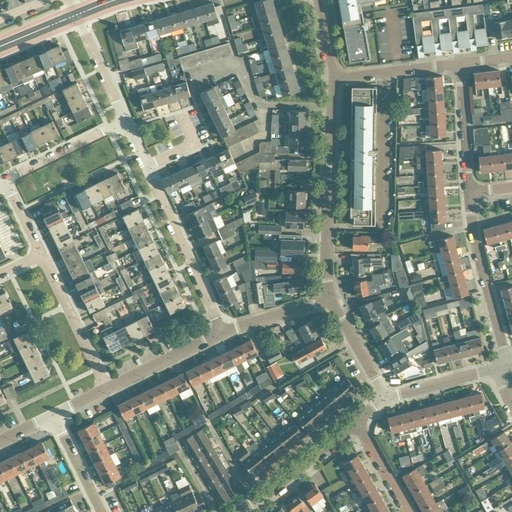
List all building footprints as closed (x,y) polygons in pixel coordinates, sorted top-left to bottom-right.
[(275,10),(272,0),(263,0),(255,3),(258,15),(275,10)] [(370,59),(361,7),(361,6),(360,6),(360,3),(374,0),(338,0),(339,0),(338,0),(349,62),(370,59)] [(213,3),(201,6),(205,21),(217,17),(217,15),(223,13),(220,5),(214,7),(213,3)] [(482,4),(465,7),(466,16),(468,30),(469,41),(475,40),(476,46),(487,44),(485,28),(475,29),(473,15),(484,13),(482,4)] [(205,21),(201,6),(190,10),(194,24),(205,21)] [(470,47),(469,41),(468,30),(458,32),(456,17),(466,16),(465,7),(448,9),(449,18),(448,18),(450,33),(451,33),(452,43),(458,42),(459,48),(470,47)] [(453,49),(452,43),(451,33),(450,33),(440,34),(439,19),(448,18),(449,18),(448,9),(430,11),(431,20),(433,35),(434,45),(440,44),(441,50),(453,49)] [(194,24),(190,10),(178,13),(182,28),(194,24)] [(240,10),(233,12),(237,26),(243,24),(240,10)] [(279,21),(275,10),(258,15),(262,26),(279,21)] [(435,51),(434,45),(433,35),(423,36),(421,21),(431,20),(430,11),(412,13),(416,48),(423,47),(424,52),(435,51)] [(182,28),(178,13),(166,17),(171,31),(182,28)] [(227,16),(229,23),(236,21),(234,14),(227,16)] [(171,31),(166,17),(155,20),(159,34),(171,31)] [(507,37),(505,18),(488,20),(489,32),(495,31),(496,38),(507,37)] [(159,34),(155,20),(144,24),(148,38),(159,34)] [(238,28),(236,21),(229,23),(231,30),(238,28)] [(282,33),(279,21),(262,26),(265,38),(282,33)] [(148,38),(144,24),(132,27),(136,41),(148,38)] [(138,47),(136,41),(132,27),(120,31),(126,51),(138,47)] [(286,44),(282,33),(265,38),(269,49),(286,44)] [(217,36),(210,38),(212,45),(219,43),(217,36)] [(212,45),(210,38),(199,42),(201,48),(212,45)] [(234,40),(236,46),(242,44),(240,38),(234,40)] [(201,48),(199,42),(187,45),(189,52),(201,48)] [(229,43),(223,45),(227,57),(232,55),(229,43)] [(242,45),(242,44),(236,46),(238,53),(246,51),(247,56),(257,53),(255,46),(248,48),(246,44),(242,45)] [(289,56),(286,44),(269,49),(272,61),(289,56)] [(59,46),(48,50),(54,64),(65,60),(67,63),(73,61),(68,49),(62,52),(59,45),(59,46)] [(189,52),(187,45),(181,47),(183,54),(189,52)] [(227,57),(223,45),(218,46),(221,59),(227,57)] [(221,59),(218,46),(212,48),(216,60),(221,59)] [(216,60),(212,48),(207,50),(210,62),(216,60)] [(54,64),(48,50),(37,55),(43,69),(54,64)] [(210,62),(207,50),(201,51),(205,64),(210,62)] [(167,60),(173,58),(171,51),(165,53),(167,60)] [(205,64),(201,51),(196,53),(200,65),(205,64)] [(160,53),(153,56),(155,62),(162,60),(160,53)] [(200,65),(196,53),(190,55),(194,67),(200,65)] [(258,58),(257,53),(247,56),(251,67),(257,65),(255,59),(258,58)] [(43,69),(37,55),(26,60),(34,79),(35,79),(32,73),(43,69)] [(194,67),(190,55),(185,56),(189,69),(194,67)] [(155,62),(153,56),(146,58),(148,64),(155,62)] [(189,69),(185,56),(179,58),(181,63),(183,70),(189,69)] [(292,67),(289,56),(272,61),(276,73),(292,67)] [(129,62),(131,69),(143,65),(141,58),(129,62)] [(181,63),(179,58),(174,60),(173,58),(167,60),(169,67),(181,63)] [(34,79),(26,60),(15,64),(23,83),(34,79)] [(162,63),(156,65),(158,72),(158,71),(164,69),(162,63)] [(23,83),(15,64),(4,69),(9,83),(10,83),(12,88),(23,83)] [(158,72),(156,65),(144,68),(146,75),(158,72)] [(259,72),(257,65),(251,67),(253,74),(259,72)] [(296,79),(292,67),(276,73),(279,84),(296,79)] [(146,75),(144,68),(132,72),(134,79),(146,75)] [(0,86),(9,83),(4,69),(0,70),(0,86)] [(499,70),(486,72),(488,87),(501,85),(499,70)] [(488,87),(486,72),(473,73),(477,96),(483,95),(482,87),(488,87)] [(48,81),(50,87),(52,91),(63,86),(59,76),(48,81)] [(417,84),(418,89),(443,88),(442,76),(427,77),(427,83),(417,84)] [(411,90),(411,78),(403,78),(403,90),(411,90)] [(299,91),(296,79),(279,84),(283,96),(299,91)] [(233,83),(236,90),(242,87),(239,80),(233,83)] [(186,82),(174,85),(179,100),(191,96),(186,82)] [(256,84),(258,91),(264,89),(262,82),(256,84)] [(62,90),(68,100),(82,94),(77,83),(62,90)] [(179,100),(174,85),(163,89),(167,103),(179,100)] [(201,93),(206,104),(223,96),(218,85),(201,93)] [(245,93),(242,87),(236,90),(239,96),(245,93)] [(373,163),(373,149),(372,149),(373,87),(352,87),(352,94),(352,96),(354,96),(354,104),(352,104),(351,115),(352,115),(352,114),(355,115),(355,121),(351,121),(351,128),(351,130),(354,130),(354,138),(351,138),(351,142),(350,142),(350,143),(350,145),(350,146),(350,147),(350,149),(353,149),(353,155),(351,155),(351,183),(354,183),(354,189),(351,189),(351,196),(351,198),(353,198),(353,206),(350,206),(350,217),(351,217),(354,217),(354,224),(353,224),(353,225),(371,225),(372,163),(373,163)] [(444,100),(443,88),(418,89),(418,95),(422,95),(423,102),(428,101),(444,100)] [(167,103),(163,89),(151,92),(156,107),(167,103)] [(266,95),(264,89),(258,91),(260,97),(266,95)] [(35,95),(29,98),(30,101),(41,96),(39,90),(34,92),(35,95)] [(156,107),(151,92),(139,96),(144,110),(156,107)] [(87,105),(82,94),(68,100),(73,112),(87,105)] [(30,101),(29,98),(27,99),(26,96),(17,100),(20,106),(30,101)] [(228,107),(223,96),(206,104),(212,115),(225,108),(228,107)] [(33,109),(44,103),(42,100),(31,105),(33,109)] [(444,112),(444,100),(428,101),(429,108),(419,108),(420,114),(444,112)] [(244,105),(247,111),(253,108),(250,102),(244,105)] [(414,105),(413,102),(403,103),(398,103),(399,115),(405,115),(411,114),(410,109),(410,105),(414,105)] [(499,114),(491,115),(492,123),(511,121),(511,116),(510,102),(497,103),(499,114)] [(22,114),(33,109),(31,105),(20,110),(22,114)] [(92,115),(87,105),(73,112),(78,123),(93,116),(92,115)] [(230,119),(225,108),(212,115),(217,126),(230,119)] [(256,114),(253,108),(247,111),(250,117),(256,114)] [(11,119),(22,114),(20,110),(10,115),(11,119)] [(291,110),(290,123),(307,123),(308,111),(291,110)] [(445,124),(444,112),(420,114),(420,119),(424,119),(425,120),(430,119),(430,125),(445,124)] [(482,113),(472,114),(473,125),(492,123),(491,115),(483,116),(482,113)] [(0,122),(1,124),(11,119),(10,115),(0,120),(0,122)] [(228,134),(233,131),(235,130),(230,119),(217,126),(222,137),(228,134)] [(52,121),(42,126),(48,140),(59,135),(59,136),(59,135),(52,121)] [(254,121),(244,126),(246,132),(257,127),(254,121)] [(307,135),(307,123),(290,123),(290,135),(307,135)] [(446,136),(445,124),(430,125),(431,137),(446,136)] [(48,140),(42,126),(31,132),(38,146),(48,140)] [(249,137),(246,132),(244,126),(238,129),(244,139),(249,137)] [(259,132),(257,127),(246,132),(249,137),(259,132)] [(492,171),(489,146),(488,128),(473,129),(474,146),(483,145),(484,156),(478,157),(480,172),(492,171)] [(244,139),(238,129),(235,130),(233,131),(238,142),(244,139)] [(238,142),(233,131),(228,134),(233,145),(238,142)] [(38,146),(31,132),(20,137),(27,151),(38,146)] [(233,145),(228,134),(222,137),(227,147),(233,145)] [(306,148),(307,135),(290,135),(289,147),(306,148)] [(27,151),(20,137),(9,142),(16,156),(27,151)] [(16,156),(9,142),(0,146),(0,150),(5,161),(16,156)] [(271,154),(271,147),(271,142),(261,142),(259,144),(259,152),(259,154),(271,154)] [(504,169),(502,154),(495,155),(494,146),(489,146),(492,171),(504,169)] [(400,147),(399,165),(404,165),(403,158),(414,157),(413,147),(400,147)] [(228,149),(217,154),(223,168),(235,163),(228,149)] [(426,150),(426,157),(417,158),(418,163),(442,161),(441,149),(426,150)] [(259,165),(259,154),(259,152),(251,156),(256,166),(259,165)] [(511,168),(511,153),(502,154),(504,169),(511,168)] [(223,168),(217,154),(206,159),(212,173),(213,173),(215,178),(226,173),(223,168)] [(271,154),(259,154),(259,165),(259,169),(275,170),(281,170),(282,170),(282,159),(274,159),(275,154),(271,154)] [(256,166),(251,156),(246,158),(251,169),(256,166)] [(251,169),(246,158),(241,161),(246,171),(251,169)] [(212,173),(206,159),(195,164),(201,178),(212,173)] [(306,160),(282,159),(282,170),(306,171),(306,160)] [(246,171),(241,161),(235,164),(240,174),(246,171)] [(443,174),(442,161),(418,163),(417,163),(417,169),(427,169),(427,175),(443,174)] [(201,178),(195,164),(184,169),(190,183),(193,188),(204,183),(201,178)] [(190,183),(184,169),(173,175),(179,188),(190,183)] [(117,174),(107,179),(114,194),(125,188),(122,182),(123,182),(121,179),(121,180),(118,173),(117,173),(117,174)] [(443,186),(443,174),(427,175),(428,187),(443,186)] [(179,188),(173,175),(162,180),(168,193),(179,188)] [(284,187),(282,188),(282,192),(289,192),(288,206),(304,207),(305,191),(300,191),(301,178),(284,187)] [(114,194),(107,179),(96,184),(103,199),(114,194)] [(237,181),(230,184),(231,185),(233,190),(240,187),(237,181)] [(260,181),(260,195),(266,195),(266,187),(268,187),(268,181),(260,181)] [(230,183),(219,188),(222,195),(227,193),(233,190),(231,185),(230,184),(230,183)] [(103,199),(96,184),(85,189),(92,204),(103,199)] [(444,198),(443,186),(428,187),(424,187),(419,187),(419,193),(424,192),(428,192),(429,199),(444,198)] [(92,204),(85,189),(75,194),(74,194),(77,201),(76,201),(78,203),(81,209),(92,204)] [(215,191),(209,194),(211,200),(218,197),(215,191)] [(239,203),(243,211),(256,204),(255,202),(256,202),(256,200),(257,200),(254,193),(243,198),(245,200),(239,203)] [(211,200),(209,194),(202,197),(205,203),(211,200)] [(445,210),(444,198),(429,199),(430,211),(445,210)] [(120,205),(124,212),(134,207),(131,199),(120,205)] [(66,211),(61,213),(58,208),(60,207),(57,201),(45,207),(48,212),(43,215),(48,226),(63,219),(68,216),(66,211)] [(193,201),(187,204),(189,210),(196,207),(193,201)] [(212,203),(189,214),(194,226),(213,218),(210,212),(215,210),(212,203)] [(189,210),(187,204),(180,207),(183,213),(189,210)] [(123,216),(128,227),(143,220),(138,209),(123,216)] [(446,222),(445,210),(430,211),(425,211),(420,211),(414,212),(411,212),(411,219),(430,218),(431,230),(445,229),(444,222),(446,222)] [(84,222),(79,211),(74,213),(80,224),(84,222)] [(303,228),(304,212),(286,211),(286,227),(303,228)] [(244,217),(217,229),(220,235),(232,228),(233,229),(245,223),(244,217)] [(213,218),(194,226),(200,239),(212,233),(211,232),(216,230),(214,224),(216,224),(213,218)] [(68,229),(63,219),(48,226),(54,236),(53,236),(53,237),(68,229)] [(143,220),(128,227),(133,238),(148,231),(143,220)] [(510,238),(506,223),(494,226),(498,241),(510,238)] [(98,228),(104,239),(108,237),(103,226),(98,228)] [(280,235),(281,226),(259,226),(259,234),(280,234),(280,235)] [(498,241),(494,226),(483,229),(487,244),(498,241)] [(233,229),(232,228),(220,235),(222,240),(235,234),(233,229)] [(59,247),(74,240),(68,229),(53,237),(54,237),(59,247)] [(153,241),(148,231),(133,238),(139,249),(154,241),(153,241)] [(302,235),(280,235),(280,234),(279,241),(281,241),(281,255),(303,256),(303,241),(301,241),(302,235)] [(369,236),(361,236),(361,237),(353,237),(353,250),(369,250),(369,242),(383,242),(384,236),(383,236),(383,237),(369,236)] [(453,236),(438,240),(441,251),(456,247),(453,236)] [(114,247),(108,237),(104,239),(110,250),(114,247)] [(79,251),(74,240),(59,247),(64,258),(79,251)] [(154,242),(154,241),(139,249),(144,260),(159,252),(154,242)] [(204,247),(209,259),(222,253),(216,241),(204,247)] [(459,259),(456,247),(441,251),(432,254),(435,265),(440,264),(444,263),(459,259)] [(69,269),(84,262),(79,251),(64,258),(69,269)] [(118,260),(118,259),(114,261),(117,267),(138,257),(135,251),(118,260)] [(277,251),(255,251),(255,260),(277,260),(277,251)] [(164,263),(159,252),(144,260),(149,270),(164,263)] [(227,266),(222,253),(209,259),(215,272),(227,266)] [(235,267),(247,261),(245,257),(232,263),(235,267)] [(353,267),(350,268),(350,273),(353,274),(365,273),(370,273),(370,266),(383,265),(383,258),(353,258),(353,267)] [(462,271),(459,259),(444,263),(448,275),(462,271)] [(250,268),(247,261),(235,267),(238,274),(250,268)] [(302,262),(267,261),(249,261),(252,285),(261,283),(267,283),(266,276),(258,277),(257,269),(277,269),(277,267),(282,267),(282,273),(302,273),(302,262)] [(74,280),(89,272),(84,262),(69,269),(74,279),(74,280)] [(164,263),(149,270),(154,281),(169,274),(164,263)] [(466,282),(462,271),(448,275),(449,281),(440,283),(442,289),(446,288),(451,286),(466,282)] [(80,290),(95,283),(89,272),(74,280),(75,280),(80,290)] [(506,272),(492,276),(494,283),(508,279),(506,272)] [(356,297),(369,294),(368,288),(379,286),(379,284),(385,283),(384,273),(372,275),(372,280),(366,281),(366,280),(354,282),(356,297)] [(174,284),(169,274),(154,281),(160,292),(175,285),(175,284),(174,284)] [(214,282),(220,294),(232,289),(226,276),(214,282)] [(289,293),(290,292),(305,290),(303,280),(267,284),(268,293),(283,291),(282,289),(288,288),(289,293)] [(246,283),(248,304),(254,303),(251,282),(246,283)] [(421,282),(410,285),(411,288),(412,288),(414,296),(424,293),(421,282)] [(469,294),(466,282),(451,286),(454,298),(469,294)] [(85,301),(100,294),(95,283),(80,290),(85,301),(84,301),(85,301)] [(252,285),(255,303),(263,302),(261,283),(252,285)] [(175,285),(160,292),(165,303),(180,295),(174,285),(175,285)] [(502,297),(504,301),(511,298),(511,286),(500,290),(501,290),(503,297),(502,297)] [(409,287),(401,290),(406,303),(414,300),(409,287)] [(132,292),(133,295),(137,293),(139,298),(142,297),(143,300),(148,298),(145,291),(144,292),(142,288),(132,292)] [(240,307),(232,289),(220,294),(225,306),(231,304),(233,310),(240,307)] [(5,293),(0,295),(0,309),(2,312),(12,307),(12,308),(13,307),(10,301),(9,298),(9,299),(5,292),(5,293)] [(105,305),(100,294),(85,301),(85,302),(85,301),(90,312),(90,313),(105,305)] [(185,306),(180,295),(165,303),(170,314),(177,311),(179,310),(185,306)] [(470,297),(458,300),(459,305),(471,302),(470,297)] [(361,308),(359,309),(362,314),(363,313),(366,320),(366,319),(369,324),(376,320),(384,316),(386,315),(384,311),(387,309),(382,298),(371,303),(371,302),(360,307),(361,308)] [(125,299),(115,304),(117,308),(120,315),(126,312),(123,305),(128,303),(125,299)] [(399,300),(387,307),(389,311),(402,305),(399,300)] [(449,314),(448,308),(446,303),(435,306),(437,317),(449,314)] [(106,314),(117,308),(115,304),(104,309),(110,323),(111,322),(106,314)] [(437,317),(435,306),(423,310),(425,320),(437,317)] [(110,323),(104,309),(93,314),(97,323),(103,319),(106,325),(110,323)] [(147,315),(136,321),(143,335),(154,330),(154,331),(155,330),(151,324),(152,324),(151,321),(150,322),(147,315)] [(376,320),(369,324),(371,328),(370,328),(377,341),(395,330),(386,316),(386,315),(384,316),(376,320)] [(397,323),(401,330),(411,324),(407,317),(397,323)] [(421,318),(412,323),(419,334),(424,331),(421,318)] [(143,335),(136,321),(125,326),(133,341),(133,340),(143,335)] [(281,330),(289,328),(287,321),(279,323),(281,330)] [(313,337),(314,338),(315,337),(319,334),(312,321),(298,328),(299,329),(294,331),(292,328),(286,332),(292,342),(298,339),(297,337),(302,335),(306,342),(313,337)] [(15,329),(17,333),(27,328),(25,324),(15,329)] [(133,341),(125,326),(115,331),(122,346),(132,341),(133,341)] [(390,338),(379,344),(387,357),(391,355),(392,357),(394,359),(393,359),(394,360),(405,353),(408,351),(408,350),(408,351),(402,340),(410,335),(406,328),(407,328),(407,327),(401,330),(390,337),(390,338)] [(468,340),(463,341),(460,330),(454,331),(457,343),(461,358),(465,357),(465,356),(472,354),(472,355),(468,340)] [(29,331),(22,334),(22,333),(20,335),(14,338),(19,349),(34,342),(29,332),(29,331)] [(122,346),(115,331),(104,337),(104,336),(103,336),(106,343),(107,345),(108,345),(111,352),(111,351),(122,346)] [(467,335),(468,340),(472,355),(477,353),(483,351),(484,352),(484,351),(479,332),(467,335)] [(321,338),(293,354),(298,364),(327,348),(321,338)] [(251,340),(240,345),(247,359),(258,354),(251,340)] [(394,360),(390,362),(396,373),(412,364),(407,357),(414,353),(415,356),(429,348),(427,340),(408,351),(405,353),(394,360)] [(39,353),(34,342),(19,349),(24,360),(40,353),(39,353)] [(449,361),(445,346),(439,347),(438,342),(432,343),(437,364),(442,363),(442,362),(449,360),(449,361)] [(461,358),(457,343),(445,346),(449,361),(454,360),(454,359),(460,357),(460,358),(461,358)] [(247,359),(240,345),(229,350),(236,364),(237,364),(240,371),(245,369),(242,362),(247,359)] [(278,348),(266,355),(271,362),(282,355),(278,348)] [(236,364),(229,350),(218,356),(225,370),(236,364)] [(40,353),(24,360),(30,371),(44,364),(39,353),(40,353)] [(225,370),(218,356),(208,361),(214,375),(225,370)] [(424,368),(434,365),(431,357),(422,360),(424,368)] [(214,375),(208,361),(197,366),(204,380),(214,375)] [(329,362),(323,365),(326,371),(332,367),(329,362)] [(274,363),(268,366),(275,379),(281,376),(274,363)] [(341,374),(345,369),(338,363),(334,369),(341,374)] [(50,374),(44,364),(30,371),(35,382),(41,379),(42,379),(44,378),(50,375),(50,374)] [(252,365),(246,368),(251,379),(257,376),(252,365)] [(326,371),(323,365),(317,369),(320,374),(326,371)] [(204,380),(197,366),(186,372),(193,386),(204,380)] [(183,373),(172,378),(179,392),(190,387),(183,373)] [(259,385),(262,389),(272,383),(269,379),(267,373),(256,378),(259,385)] [(345,376),(337,383),(349,398),(355,393),(354,392),(356,390),(357,391),(345,376)] [(306,383),(303,377),(294,383),(297,388),(306,383)] [(179,392),(172,378),(161,384),(168,398),(179,392)] [(343,403),(349,398),(337,383),(329,390),(340,404),(343,402),(343,403)] [(168,398),(161,384),(150,389),(157,403),(168,398)] [(3,390),(8,400),(17,396),(12,385),(3,390)] [(251,395),(262,389),(259,385),(249,391),(251,395)] [(282,397),(288,394),(284,388),(279,392),(282,397)] [(157,403),(150,389),(140,394),(146,408),(157,403)] [(338,406),(340,404),(329,390),(320,397),(333,412),(338,407),(338,406)] [(241,401),(251,395),(249,391),(238,397),(241,401)] [(270,391),(260,397),(263,401),(265,403),(275,397),(270,391)] [(485,408),(481,393),(469,396),(473,411),(474,416),(479,414),(478,410),(485,408)] [(146,408),(140,394),(129,399),(136,413),(146,408)] [(473,411),(469,396),(458,399),(461,414),(473,411)] [(231,407),(241,401),(238,397),(228,403),(231,407)] [(327,417),(333,412),(320,397),(312,405),(324,418),(326,416),(327,417)] [(136,413),(129,399),(118,405),(125,419),(136,413)] [(458,399),(446,402),(450,417),(451,422),(452,426),(455,438),(460,436),(457,425),(455,416),(461,414),(458,399)] [(252,404),(250,400),(240,406),(244,412),(252,404)] [(446,402),(434,405),(438,420),(450,417),(446,402)] [(220,413),(231,407),(228,403),(218,409),(220,413)] [(322,420),(324,418),(312,405),(304,412),(316,426),(322,421),(322,420)] [(428,428),(429,432),(429,435),(435,434),(433,427),(440,425),(438,420),(434,405),(423,408),(426,423),(428,428)] [(244,412),(240,406),(232,411),(236,416),(244,412)] [(426,423),(423,408),(411,411),(415,426),(426,423)] [(210,420),(220,413),(218,409),(207,415),(210,420)] [(113,413),(118,424),(123,422),(118,411),(113,413)] [(411,411),(400,414),(404,429),(403,429),(405,434),(406,438),(411,437),(409,433),(416,431),(415,426),(411,411)] [(311,431),(316,426),(304,412),(296,419),(308,433),(308,432),(310,430),(311,431)] [(404,429),(400,414),(387,418),(391,432),(403,429),(404,429)] [(481,419),(476,420),(481,438),(487,436),(486,432),(487,432),(487,431),(499,423),(494,416),(484,422),(483,418),(481,419)] [(204,417),(194,423),(196,427),(207,421),(204,417)] [(293,421),(284,428),(296,443),(302,438),(301,437),(304,435),(304,436),(305,436),(293,421)] [(79,431),(82,438),(83,437),(84,441),(99,433),(94,422),(78,430),(79,431)] [(128,432),(123,422),(118,424),(124,435),(128,432)] [(186,434),(196,427),(194,423),(183,429),(186,434)] [(290,447),(296,443),(284,428),(276,434),(287,449),(289,447),(290,447)] [(175,440),(186,434),(183,429),(179,432),(177,430),(171,433),(175,440)] [(202,429),(192,435),(205,456),(214,450),(202,429)] [(491,439),(498,450),(510,442),(504,431),(491,439)] [(133,443),(128,432),(124,435),(129,446),(133,443)] [(89,452),(105,444),(99,433),(84,441),(84,442),(88,448),(90,451),(89,452)] [(284,451),(287,449),(276,434),(267,441),(279,456),(285,451),(284,451)] [(205,456),(192,435),(183,441),(195,462),(205,456)] [(175,440),(164,445),(167,451),(170,455),(181,449),(175,440)] [(273,461),(279,456),(267,441),(259,448),(270,462),(273,460),(273,461)] [(42,442),(35,446),(32,448),(31,447),(39,463),(38,463),(42,469),(47,467),(44,461),(50,458),(42,442),(41,442),(42,442)] [(487,442),(473,451),(475,455),(490,446),(487,442)] [(511,455),(511,444),(510,442),(498,450),(504,460),(511,455)] [(139,454),(133,443),(129,446),(134,456),(139,454)] [(110,455),(105,444),(89,452),(93,459),(95,462),(94,463),(110,455)] [(39,463),(31,447),(31,448),(24,451),(24,452),(21,453),(21,452),(20,453),(28,468),(38,463),(39,463)] [(254,476),(262,469),(251,454),(246,448),(237,455),(245,466),(241,470),(249,481),(255,477),(254,476)] [(267,464),(270,462),(259,448),(251,454),(262,469),(268,465),(267,464)] [(227,471),(214,450),(205,456),(217,477),(227,471)] [(448,450),(443,454),(448,462),(453,459),(448,450)] [(159,461),(170,455),(167,451),(157,457),(159,461)] [(410,453),(412,462),(424,459),(422,454),(416,455),(415,452),(410,453)] [(28,468),(20,453),(13,456),(14,457),(10,458),(9,458),(17,474),(18,473),(20,478),(30,473),(28,468)] [(146,469),(139,454),(134,456),(138,463),(135,464),(139,473),(146,469)] [(100,473),(116,466),(110,455),(94,463),(95,463),(98,470),(99,469),(101,473),(100,473)] [(344,462),(350,473),(363,465),(357,455),(344,462)] [(217,477),(205,456),(195,462),(208,483),(217,477)] [(149,467),(159,461),(157,457),(146,463),(149,467)] [(17,474),(9,458),(2,461),(3,462),(0,463),(0,465),(6,479),(17,474)] [(491,468),(499,463),(496,458),(488,464),(491,468)] [(471,467),(475,473),(482,468),(479,462),(471,467)] [(166,463),(157,468),(159,474),(169,469),(166,463)] [(502,467),(499,463),(491,468),(494,473),(502,467)] [(369,476),(363,465),(350,473),(356,483),(369,476)] [(121,477),(116,466),(100,473),(100,474),(104,481),(104,480),(106,484),(105,484),(105,485),(108,483),(121,477)] [(159,474),(157,468),(147,473),(150,478),(159,474)] [(403,475),(408,484),(420,477),(415,468),(403,475)] [(486,470),(480,473),(484,479),(490,476),(486,470)] [(239,492),(227,471),(217,477),(230,498),(239,492)] [(150,478),(147,473),(138,477),(140,483),(150,478)] [(375,486),(369,476),(356,483),(362,494),(375,486)] [(123,481),(121,477),(108,483),(110,488),(109,488),(109,489),(123,481)] [(230,498),(217,477),(208,483),(220,504),(230,498)] [(413,493),(425,486),(420,477),(408,484),(413,493)] [(435,492),(440,489),(445,487),(440,478),(430,483),(435,492)] [(135,479),(128,483),(130,488),(138,485),(135,479)] [(511,482),(511,483),(508,485),(495,493),(498,498),(511,489),(511,482)] [(130,488),(128,483),(122,486),(125,491),(130,488)] [(303,493),(316,511),(318,511),(322,509),(316,501),(323,496),(315,484),(314,485),(312,483),(309,486),(309,488),(303,493)] [(52,491),(55,497),(57,502),(68,496),(63,485),(52,491)] [(179,489),(182,497),(182,496),(189,511),(193,511),(196,511),(197,511),(196,511),(200,509),(200,510),(206,507),(200,494),(195,497),(189,485),(179,489)] [(463,488),(467,496),(472,493),(468,485),(463,488)] [(381,497),(375,486),(362,494),(368,504),(381,497)] [(418,501),(430,494),(425,486),(413,493),(418,501)] [(481,488),(475,491),(481,501),(487,498),(481,488)] [(423,510),(435,503),(430,494),(418,501),(423,510)] [(189,511),(182,496),(182,497),(172,501),(177,511),(189,511)] [(286,505),(291,511),(295,511),(298,511),(306,511),(309,510),(298,496),(292,501),(290,499),(287,502),(287,504),(286,505)] [(35,511),(47,507),(45,502),(42,497),(31,502),(34,507),(34,508),(35,511)] [(47,507),(57,502),(55,497),(45,502),(47,507)] [(379,511),(387,507),(381,497),(368,504),(372,511),(379,511)] [(424,511),(439,511),(440,511),(445,509),(447,508),(442,499),(435,503),(423,510),(424,511)] [(177,511),(172,501),(163,506),(165,511),(177,511)] [(490,503),(484,506),(487,511),(493,508),(490,503)]
